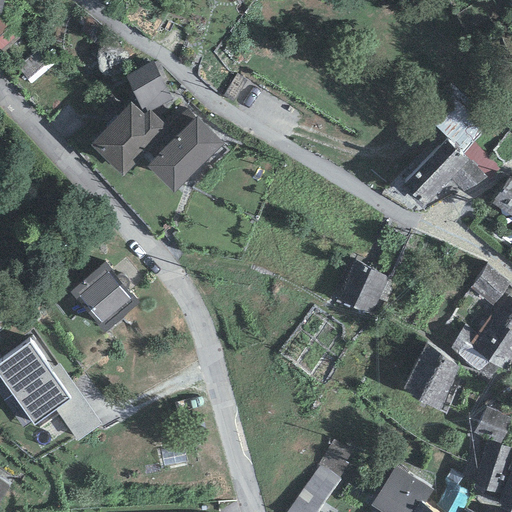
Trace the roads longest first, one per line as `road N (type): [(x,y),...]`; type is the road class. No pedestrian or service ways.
road 1 (residential): [(0,84),(186,289),(252,511)]
road 2 (residential): [(421,224),(217,103),(85,0)]
